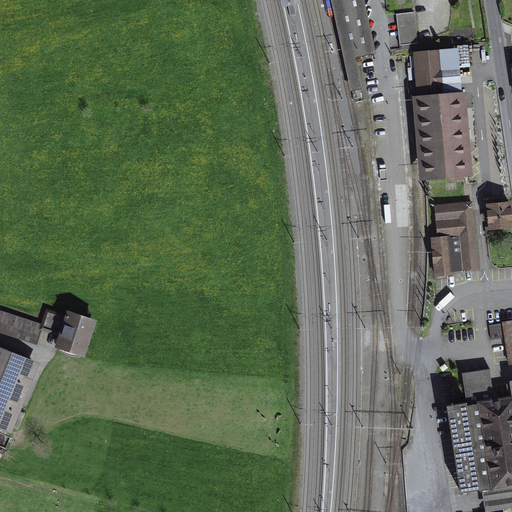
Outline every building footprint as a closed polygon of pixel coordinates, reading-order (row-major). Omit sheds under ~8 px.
[(330,0),(351,92),(360,90),(355,59),(375,55),(363,0),(330,0)] [(288,5),(290,16),(296,15),(294,4),(288,5)] [(400,45),(418,43),(415,13),(397,15),(400,45)] [(458,49),(413,53),(417,98),(462,93),(458,49)] [(417,98),(415,98),(421,182),(473,177),(466,93),(462,93),(417,98)] [(472,202),(434,206),(437,239),(431,239),(435,278),(455,275),(455,273),(479,270),(472,202)] [(511,210),(511,203),(486,206),(489,232),(511,229),(511,210)] [(85,360),(97,322),(67,312),(66,315),(46,309),(42,324),(40,330),(42,331),(58,337),(54,349),(85,360)] [(42,324),(0,310),(0,333),(37,346),(42,331),(40,330),(42,324)] [(509,367),(511,366),(511,321),(489,325),(491,340),(505,338),(509,367)] [(40,365),(0,348),(0,429),(12,435),(40,365)] [(467,405),(447,410),(460,496),(483,493),(485,511),(501,511),(511,510),(511,382),(509,383),(511,398),(494,401),(489,370),(463,375),(467,405)]
